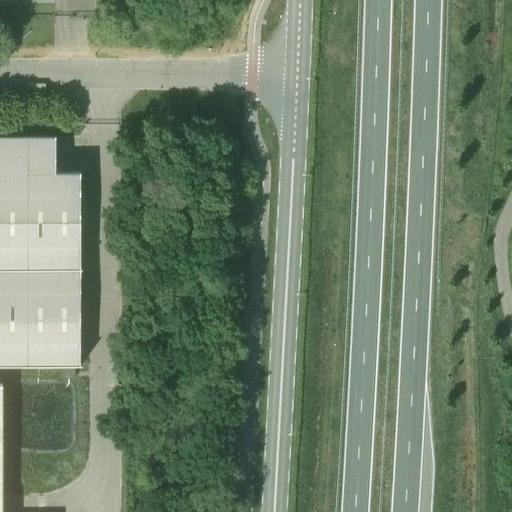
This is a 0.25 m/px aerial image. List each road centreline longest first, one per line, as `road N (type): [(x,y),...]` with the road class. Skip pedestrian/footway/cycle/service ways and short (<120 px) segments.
road 1 (trunk): [(405,511),(428,0)]
road 2 (trunk): [(376,0),(354,511)]
road 3 (unclassified): [(273,511),(298,74)]
road 4 (unclassified): [(298,74),(0,73)]
